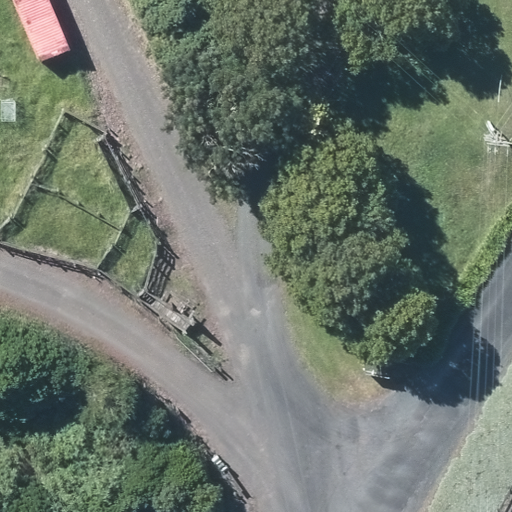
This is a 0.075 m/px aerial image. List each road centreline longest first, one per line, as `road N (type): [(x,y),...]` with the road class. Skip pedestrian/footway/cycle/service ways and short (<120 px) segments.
road 1 (unclassified): [(45,0),(133,174),(261,492)]
road 2 (unclassified): [(511,239),(419,372),(367,426),(315,467),(261,492)]
road 3 (unclassified): [(261,492),(136,389),(0,311)]
